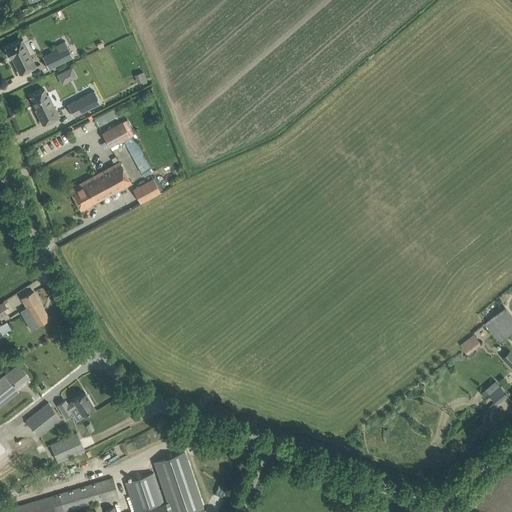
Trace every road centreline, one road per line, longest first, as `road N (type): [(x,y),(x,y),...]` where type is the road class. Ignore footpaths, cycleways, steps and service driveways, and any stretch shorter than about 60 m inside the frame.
road 1 (unclassified): [(267,445),(160,406),(100,357),(48,272),(0,146)]
road 2 (unclassified): [(434,511),(267,445)]
